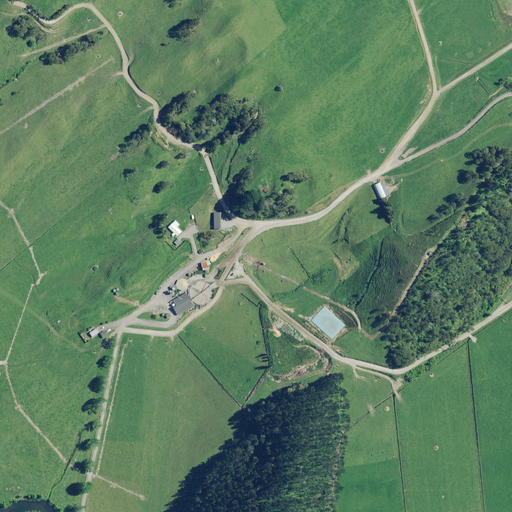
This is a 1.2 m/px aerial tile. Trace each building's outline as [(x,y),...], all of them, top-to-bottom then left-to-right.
[(385,196),(379,182),(374,185),(380,198),(385,196)] [(181,232),(172,223),(168,227),(173,233),(171,235),(173,236),(175,234),(177,236),(181,232)] [(210,264),(209,260),(200,263),(202,270),(209,268),(208,265),(210,264)] [(177,288),(178,289),(179,290),(180,290),(181,291),(182,291),(183,291),(184,290),(185,290),(186,289),(187,288),(187,287),(188,286),(188,285),(188,284),(188,283),(187,282),(186,281),(186,280),(185,279),(184,279),(183,279),(182,279),(181,279),(180,279),(179,279),(178,280),(177,281),(177,282),(176,283),(176,284),(176,285),(176,286),(176,287),(177,288)] [(173,307),(177,315),(193,306),(185,293),(173,300),(176,306),(173,307)] [(95,328),(89,333),(92,337),(98,333),(95,328)]
